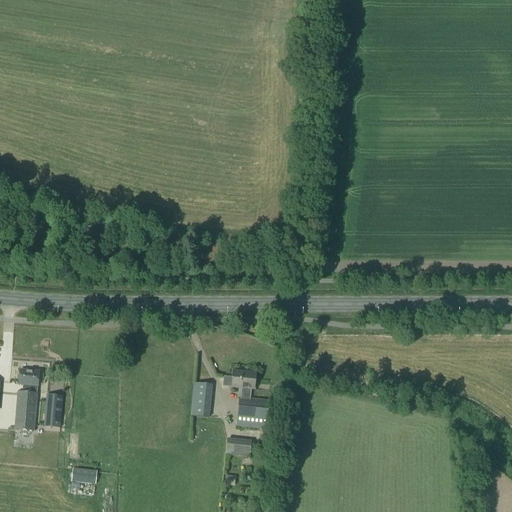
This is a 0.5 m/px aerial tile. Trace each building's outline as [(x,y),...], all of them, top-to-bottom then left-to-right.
[(19,371),(18,386),(22,387),(22,393),(17,393),(13,431),(34,432),(37,394),(36,394),(37,388),(38,372),(19,371)] [(233,372),(231,389),(241,390),(240,399),(238,399),(235,428),(269,431),(271,402),(250,400),(251,391),(253,391),(255,374),(233,372)] [(191,408),(209,411),(211,386),(193,384),(191,408)] [(43,428),(60,429),(62,397),(46,396),(43,428)] [(38,428),(36,453),(50,454),(51,436),(48,436),(48,429),(38,428)] [(3,437),(2,462),(27,463),(28,438),(3,437)] [(223,441),(222,454),(247,454),(247,441),(223,441)] [(97,472),(72,469),(71,483),(96,485),(97,472)] [(235,477),(225,476),(224,486),(235,487),(235,477)]
